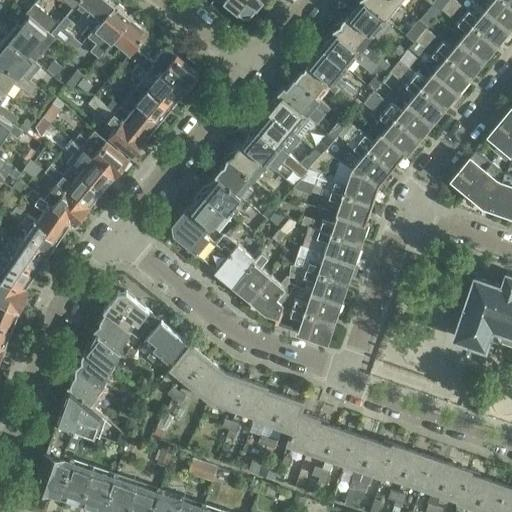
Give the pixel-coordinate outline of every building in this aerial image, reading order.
[(35,0),(26,11),(29,14),(50,32),(56,25),(65,14),(76,0),(35,0)] [(76,0),(65,14),(75,23),(82,14),(95,25),(115,3),(110,0),(76,0)] [(223,0),(224,1),(228,5),(231,5),(242,14),(242,15),(250,14),(249,13),(256,5),(256,6),(257,5),(260,0),(223,0)] [(348,12),(347,14),(372,34),(377,38),(390,22),(363,0),(356,0),(354,3),(355,4),(354,6),(351,6),(348,9),(348,12)] [(363,0),(385,18),(399,2),(396,0),(363,0)] [(432,0),(431,2),(432,3),(440,9),(447,1),(447,0),(432,0)] [(447,0),(447,1),(458,11),(464,4),(459,0),(447,0)] [(490,0),(484,8),(508,27),(511,21),(511,3),(508,0),(490,0)] [(447,1),(440,9),(452,18),(458,11),(447,1)] [(115,3),(95,25),(87,36),(97,43),(92,49),(98,54),(111,38),(130,16),(123,10),(122,7),(118,3),(115,3)] [(432,3),(425,10),(433,17),(435,16),(440,9),(432,3)] [(468,9),(462,16),(495,42),(508,27),(484,8),(477,16),(468,9)] [(50,32),(29,14),(22,23),(18,21),(6,36),(31,58),(32,57),(36,60),(55,37),(50,33),(50,32)] [(347,14),(346,14),(344,16),(341,16),(338,20),(338,23),(336,25),(335,25),(332,29),(358,50),(383,71),(389,64),(364,43),(372,34),(347,14)] [(130,16),(111,38),(104,47),(113,55),(121,46),(129,53),(144,36),(143,35),(147,30),(145,28),(144,26),(140,22),(137,22),(130,16)] [(466,30),(458,39),(482,58),(495,42),(462,16),(457,22),(466,30)] [(427,25),(418,17),(404,33),(414,40),(415,39),(420,33),(425,27),(427,25)] [(67,35),(56,25),(50,32),(50,33),(55,37),(61,42),(67,35)] [(425,27),(420,33),(430,41),(435,35),(425,27)] [(321,43),(319,45),(345,67),(353,57),(357,62),(373,75),(374,75),(380,80),(381,81),(383,83),(388,75),(383,71),(358,50),(332,29),(328,34),(329,35),(327,36),(324,37),(321,41),(321,43)] [(420,33),(415,39),(425,47),(430,41),(420,33)] [(0,62),(27,80),(40,65),(31,58),(6,36),(0,43),(0,62)] [(142,39),(135,48),(142,53),(148,45),(148,44),(142,39)] [(442,40),(437,47),(469,74),(482,58),(458,39),(451,48),(442,40)] [(142,53),(155,65),(184,89),(190,81),(193,81),(198,72),(191,66),(183,59),(176,54),(172,58),(168,63),(148,45),(142,53)] [(310,57),(306,61),(350,97),(356,90),(338,75),(345,67),(319,45),(319,46),(320,47),(311,58),(310,57)] [(401,45),(396,50),(402,55),(407,49),(401,45)] [(440,61),(433,70),(456,90),(469,74),(437,47),(431,54),(440,61)] [(196,59),(188,53),(183,59),(191,66),(196,59)] [(124,58),(120,63),(125,66),(129,62),(124,58)] [(400,58),(394,65),(404,72),(409,66),(400,58)] [(45,69),(53,76),(62,66),(53,59),(45,69)] [(350,97),(306,61),(302,66),(303,67),(294,78),(319,98),(328,87),(335,92),(334,93),(345,103),(350,97)] [(0,86),(6,91),(13,81),(31,92),(35,86),(0,62),(0,86)] [(131,71),(142,80),(172,104),(177,98),(179,98),(183,93),(182,91),(184,89),(155,65),(148,72),(137,64),(131,71)] [(394,65),(390,70),(399,78),(404,72),(394,65)] [(404,72),(411,78),(443,105),(456,90),(433,70),(426,79),(417,71),(416,72),(409,66),(404,72)] [(81,73),(74,68),(64,81),(71,86),(81,73)] [(373,75),(366,83),(372,89),(380,80),(374,75),(373,75)] [(283,86),(277,92),(306,115),(312,120),(315,123),(328,106),(319,98),(294,78),(293,77),(293,78),(292,79),(289,81),(284,87),(283,86)] [(91,85),(83,78),(78,85),(86,91),(91,85)] [(414,93),(407,101),(430,121),(443,105),(411,78),(405,85),(414,93)] [(143,93),(136,102),(159,120),(160,118),(163,118),(167,113),(166,111),(172,104),(142,80),(136,88),(143,93)] [(0,113),(12,121),(16,115),(0,103),(0,99),(6,91),(0,86),(0,113)] [(374,89),(368,96),(378,104),(383,97),(374,89)] [(268,107),(267,109),(293,130),(299,136),(312,120),(306,115),(277,92),(272,99),(273,99),(269,105),(268,107)] [(96,108),(101,101),(93,95),(88,102),(96,108)] [(373,110),(378,104),(368,96),(363,102),(373,110)] [(113,98),(107,106),(145,137),(151,129),(153,129),(158,124),(157,122),(159,120),(136,102),(128,111),(113,98)] [(96,108),(116,125),(108,135),(126,150),(127,149),(131,153),(133,151),(135,151),(139,147),(138,145),(145,137),(107,106),(101,101),(96,108)] [(391,102),(385,109),(417,137),(430,121),(407,101),(400,110),(391,102)] [(44,112),(52,118),(59,108),(52,102),(44,112)] [(511,103),(500,118),(511,127),(511,103)] [(257,121),(254,125),(286,152),(299,136),(293,130),(267,109),(266,110),(267,111),(258,122),(257,121)] [(404,152),(405,152),(417,137),(385,109),(379,116),(388,124),(382,132),(381,131),(380,132),(404,152)] [(0,113),(0,137),(6,129),(17,135),(22,128),(12,121),(0,113)] [(42,114),(34,125),(40,135),(42,131),(51,120),(42,114)] [(21,126),(26,129),(32,121),(27,118),(21,126)] [(488,133),(511,152),(511,127),(500,118),(488,133)] [(343,126),(359,139),(391,166),(404,151),(404,152),(380,132),(373,140),(358,127),(357,128),(348,121),(343,126)] [(250,131),(241,142),(271,167),(274,170),(282,160),(301,176),(307,170),(299,163),(286,152),(254,125),(249,131),(250,131)] [(362,154),(351,167),(378,182),(391,166),(359,139),(343,126),(340,130),(338,133),(347,140),(345,142),(352,146),(362,154)] [(73,140),(91,156),(114,174),(121,166),(124,165),(127,161),(127,159),(128,157),(124,153),(124,152),(106,137),(106,138),(94,129),(86,139),(78,133),(73,140)] [(86,163),(79,171),(102,189),(103,188),(105,188),(109,184),(109,181),(114,174),(91,156),(73,140),(71,139),(66,146),(86,163)] [(320,139),(314,147),(321,153),(327,146),(320,139)] [(229,154),(226,157),(252,178),(265,162),(241,142),(240,142),(238,145),(235,145),(232,149),(232,151),(230,153),(229,154)] [(495,142),(490,149),(499,157),(504,150),(495,142)] [(28,143),(20,154),(28,160),(36,149),(28,143)] [(475,147),(450,177),(466,190),(491,160),(475,147)] [(511,156),(504,150),(499,157),(508,165),(511,160),(511,156)] [(306,155),(299,163),(307,170),(309,168),(314,162),(306,155)] [(0,167),(9,174),(15,178),(20,171),(0,156),(0,167)] [(216,171),(214,174),(239,194),(244,198),(253,187),(248,183),(252,178),(226,157),(222,162),(223,163),(222,164),(219,165),(216,169),(216,171)] [(38,167),(35,163),(31,158),(17,178),(26,185),(38,167)] [(491,160),(466,190),(482,203),(489,206),(499,178),(504,170),(502,170),(491,160)] [(316,183),(331,188),(371,202),(378,182),(351,167),(340,161),(334,179),(329,178),(328,180),(318,176),(316,183)] [(50,163),(44,170),(45,171),(56,180),(88,206),(94,198),(97,198),(100,194),(100,191),(102,189),(79,171),(70,163),(63,172),(50,163)] [(0,178),(4,181),(9,174),(0,167),(0,178)] [(309,168),(307,170),(301,176),(316,183),(318,176),(320,173),(309,168)] [(499,178),(489,206),(508,213),(511,202),(511,172),(504,170),(499,178)] [(204,185),(201,189),(220,205),(228,212),(232,215),(240,221),(244,217),(245,215),(233,204),(239,194),(214,174),(213,174),(214,175),(212,177),(209,178),(206,182),(206,185),(205,186),(204,185)] [(316,183),(301,176),(292,187),(312,194),(313,191),(316,183)] [(15,179),(9,189),(17,194),(24,184),(15,179)] [(42,196),(71,220),(74,222),(76,220),(79,220),(82,216),(82,213),(88,206),(56,180),(42,196)] [(371,202),(331,188),(316,183),(313,191),(328,197),(339,201),(336,211),(366,221),(364,220),(371,202)] [(187,204),(187,205),(210,223),(210,224),(213,226),(216,228),(228,212),(220,205),(201,189),(197,194),(198,195),(196,196),(194,197),(190,201),(190,203),(189,205),(188,205),(187,204)] [(71,220),(42,196),(40,194),(33,190),(28,196),(35,201),(34,202),(43,208),(36,219),(35,219),(59,235),(60,234),(63,233),(66,229),(66,227),(71,220)] [(263,213),(269,218),(274,213),(280,205),(275,200),(263,213)] [(30,227),(24,236),(47,252),(48,250),(51,251),(54,246),(53,243),(59,235),(35,219),(36,219),(16,205),(10,213),(30,227)] [(174,222),(173,222),(174,232),(175,232),(186,241),(186,244),(190,247),(193,247),(196,250),(204,256),(216,241),(209,237),(208,236),(202,232),(210,223),(187,205),(186,205),(187,206),(181,213),(180,214),(174,222)] [(322,218),(319,228),(358,242),(366,221),(336,211),(335,212),(337,213),(334,221),(322,218)] [(285,217),(274,213),(269,218),(278,226),(285,217)] [(318,220),(306,216),(304,223),(315,226),(318,220)] [(281,228),(273,238),(279,243),(287,233),(281,228)] [(358,242),(319,228),(316,236),(327,240),(324,252),(352,261),(358,242)] [(216,241),(204,256),(202,258),(215,268),(237,242),(226,233),(222,234),(216,241)] [(3,248),(11,254),(12,254),(35,269),(41,261),(44,261),(47,255),(47,253),(47,252),(24,236),(17,246),(8,240),(2,248),(3,248)] [(237,242),(215,268),(223,275),(223,278),(227,281),(230,280),(233,283),(254,258),(253,258),(254,257),(237,242)] [(0,278),(27,289),(28,288),(23,286),(29,278),(31,278),(35,273),(34,270),(35,269),(12,254),(11,254),(3,248),(0,252),(0,278)] [(254,258),(233,283),(250,296),(270,273),(261,266),(268,257),(261,250),(254,259),(254,258)] [(308,258),(306,267),(345,280),(352,261),(324,252),(320,261),(308,258)] [(290,265),(289,276),(297,277),(298,266),(290,265)] [(345,280),(306,267),(303,276),(314,280),(310,291),(339,300),(345,280)] [(500,284),(474,274),(453,334),(455,335),(455,336),(481,345),(481,344),(484,345),(487,336),(499,340),(499,339),(511,343),(511,272),(505,270),(500,284)] [(270,273),(250,296),(265,310),(273,312),(274,307),(280,309),(283,301),(281,300),(279,299),(278,297),(277,296),(283,289),(285,286),(289,282),(289,276),(287,274),(280,282),(270,273)] [(0,300),(19,308),(23,299),(26,298),(28,294),(26,292),(27,289),(0,278),(0,300)] [(103,307),(103,308),(104,310),(129,332),(130,330),(139,336),(155,314),(149,309),(145,306),(144,303),(140,300),(138,300),(127,291),(127,290),(116,290),(117,292),(110,300),(109,299),(108,300),(109,301),(104,308),(103,307)] [(282,290),(278,297),(279,299),(281,300),(283,301),(288,294),(282,290)] [(295,297),(292,306),(332,320),(339,300),(310,291),(307,301),(295,297)] [(19,308),(0,300),(0,323),(11,328),(12,325),(15,324),(17,320),(15,317),(19,308)] [(332,320),(292,306),(289,315),(301,318),(299,325),(298,324),(297,330),(325,339),(332,320)] [(282,310),(280,309),(274,307),(273,312),(269,321),(278,324),(282,310)] [(96,322),(93,328),(120,351),(129,332),(104,310),(102,312),(100,313),(98,317),(98,320),(97,322),(96,322)] [(154,360),(159,354),(177,332),(161,319),(143,340),(152,348),(147,355),(154,360)] [(0,323),(0,345),(3,347),(7,338),(10,337),(11,333),(10,330),(11,328),(0,323)] [(91,333),(85,347),(111,369),(120,351),(93,328),(90,333),(91,333)] [(177,332),(159,354),(171,364),(188,342),(177,332)] [(188,342),(171,364),(168,366),(179,375),(177,377),(185,383),(186,381),(206,356),(190,342),(189,343),(188,342)] [(79,359),(76,366),(106,391),(107,390),(103,386),(111,369),(85,347),(80,359),(79,359)] [(126,354),(132,357),(136,350),(131,347),(126,354)] [(186,381),(209,399),(210,400),(224,371),(206,356),(186,381)] [(139,360),(134,367),(144,373),(149,366),(139,360)] [(72,374),(69,384),(94,405),(106,391),(76,366),(74,370),(75,371),(74,373),(72,374)] [(224,371),(210,400),(235,408),(245,381),(224,371)] [(245,381),(235,408),(235,411),(244,414),(245,412),(253,414),(252,417),(254,418),(265,388),(246,382),(245,381)] [(180,388),(174,383),(168,391),(174,396),(180,388)] [(66,395),(56,422),(80,430),(94,435),(95,435),(98,436),(105,416),(102,414),(102,413),(103,412),(94,405),(69,384),(67,392),(66,395)] [(186,392),(180,388),(174,396),(180,400),(186,392)] [(265,388),(254,418),(264,421),(263,424),(264,424),(259,441),(266,443),(273,424),(283,394),(265,388)] [(283,394),(273,424),(266,443),(274,446),(277,437),(278,438),(280,429),(281,430),(282,427),(289,430),(285,443),(287,443),(289,444),(299,412),(303,401),(283,394)] [(128,396),(123,403),(130,407),(134,400),(128,396)] [(130,407),(123,403),(119,410),(125,414),(130,407)] [(299,412),(289,444),(287,443),(286,446),(295,450),(296,446),(307,450),(318,418),(299,412)] [(233,418),(225,415),(222,425),(229,428),(233,418)] [(240,421),(233,418),(229,428),(237,431),(240,421)] [(325,460),(336,427),(327,424),(328,421),(318,418),(307,450),(317,453),(315,456),(325,460)] [(46,449),(33,484),(37,486),(38,488),(45,491),(48,489),(59,493),(71,457),(64,455),(67,445),(74,448),(78,437),(91,441),(94,435),(80,430),(56,422),(46,449)] [(164,430),(157,427),(152,433),(160,437),(164,430)] [(336,427),(325,460),(322,467),(319,476),(318,479),(325,482),(334,459),(345,463),(355,433),(336,427)] [(116,441),(125,444),(128,435),(119,432),(116,441)] [(355,433),(345,463),(355,466),(349,486),(346,494),(353,497),(356,489),(364,469),(374,439),(355,433)] [(383,442),(374,439),(364,469),(356,489),(353,497),(353,499),(361,502),(367,483),(368,483),(372,472),(383,476),(394,443),(383,439),(383,442)] [(394,443),(383,476),(385,477),(386,474),(393,477),(392,480),(402,483),(414,450),(394,443)] [(168,463),(172,450),(162,447),(158,460),(168,463)] [(414,450),(402,483),(410,486),(411,483),(422,486),(432,456),(414,450)] [(294,456),(287,453),(283,462),(290,465),(294,456)] [(451,463),(432,456),(422,486),(431,490),(430,493),(431,493),(425,510),(427,510),(432,511),(434,511),(438,503),(441,493),(451,463)] [(71,457),(59,493),(66,495),(68,499),(74,501),(77,499),(84,502),(86,505),(92,507),(96,505),(103,508),(115,473),(71,457)] [(218,465),(194,458),(190,471),(214,479),(218,465)] [(251,458),(248,469),(258,472),(261,461),(251,458)] [(279,466),(262,460),(261,461),(258,472),(275,478),(279,466)] [(441,493),(440,495),(448,498),(449,496),(456,498),(456,501),(459,502),(470,469),(451,463),(441,493)] [(319,476),(322,467),(314,465),(311,473),(312,473),(319,476)] [(479,472),(470,469),(459,502),(468,505),(467,508),(476,511),(488,478),(478,475),(479,472)] [(115,473),(103,508),(111,511),(150,511),(158,488),(115,473)] [(260,481),(252,478),(248,489),(256,491),(260,481)] [(497,511),(506,485),(488,478),(476,511),(479,511),(485,511),(486,511),(487,511),(497,511)] [(511,511),(511,486),(506,485),(497,511),(511,511)] [(158,488),(150,511),(199,511),(203,503),(158,488)] [(391,488),(388,497),(396,500),(400,491),(391,488)] [(400,491),(396,500),(403,503),(406,494),(400,491)] [(305,496),(297,493),(293,504),(301,507),(305,496)] [(351,505),(353,497),(346,494),(343,502),(351,505)] [(378,511),(383,500),(376,497),(371,510),(377,511),(378,511)] [(438,511),(442,511),(445,505),(438,502),(435,511),(438,511)] [(228,511),(203,503),(199,511),(228,511)]
